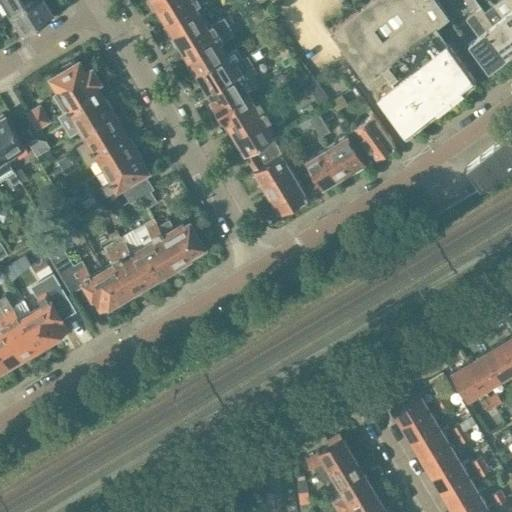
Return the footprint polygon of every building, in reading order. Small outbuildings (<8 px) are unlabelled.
[(3,0),(12,13),(32,0),(3,0)] [(55,14),(46,0),(32,0),(12,13),(24,33),(55,14)] [(150,0),(154,6),(156,5),(162,14),(185,0),(150,0)] [(204,0),(185,0),(162,14),(168,24),(166,25),(171,35),(173,33),(204,15),(198,4),(204,0)] [(379,94),(407,133),(478,79),(438,24),(451,14),(440,0),(370,0),(332,29),(368,78),(379,69),(391,85),(379,94)] [(511,51),(511,25),(495,3),(486,10),(479,0),(466,0),(474,10),(508,55),(511,51)] [(511,25),(511,0),(498,0),(495,3),(511,25)] [(469,41),(489,69),(508,55),(474,10),(467,15),(479,32),(469,41)] [(171,35),(177,44),(179,43),(185,52),(231,24),(236,21),(231,13),(211,25),(204,15),(173,33),(171,35)] [(264,30),(275,23),(272,17),(260,24),(264,30)] [(231,24),(185,52),(190,62),(188,63),(194,73),(197,72),(227,53),(221,42),(236,33),(231,24)] [(234,63),(227,53),(197,72),(194,73),(200,83),(202,81),(208,90),(254,62),(249,54),(234,63)] [(65,111),(102,89),(99,84),(102,82),(92,66),(89,68),(83,58),(54,76),(62,88),(54,92),(65,111)] [(254,62),(208,90),(214,100),(211,101),(217,112),(220,110),(251,92),(260,86),(253,75),(259,71),(254,62)] [(309,86),(320,102),(329,96),(317,79),(309,86)] [(114,109),(102,89),(65,111),(60,115),(65,124),(78,116),(85,127),(114,109)] [(331,100),(337,110),(352,100),(346,90),(331,100)] [(223,121),(225,119),(232,131),(268,109),(267,108),(278,101),(272,92),(257,102),(251,92),(220,110),(217,112),(223,121)] [(39,127),(50,121),(51,120),(40,102),(27,110),(38,128),(39,127)] [(269,111),(268,109),(232,131),(245,152),(276,134),(269,123),(285,114),(279,105),(269,111)] [(330,129),(317,108),(307,114),(312,121),(321,135),(330,129)] [(84,155),(126,129),(114,109),(85,127),(91,138),(78,146),(84,155)] [(355,126),(378,156),(397,141),(374,111),(355,126)] [(8,114),(0,118),(0,144),(10,161),(19,156),(17,152),(27,145),(8,114)] [(298,119),(303,127),(312,121),(307,114),(298,119)] [(138,149),(126,129),(84,155),(89,164),(102,156),(109,167),(138,149)] [(511,129),(465,168),(480,186),(511,166),(511,129)] [(328,144),(345,172),(353,167),(355,171),(366,164),(364,161),(366,159),(349,131),(328,144)] [(253,172),(259,182),(262,180),(268,189),(296,172),(276,139),(247,156),(256,170),(253,172)] [(10,161),(0,144),(0,180),(10,174),(13,180),(17,181),(21,179),(16,170),(10,161)] [(323,185),(345,172),(328,144),(306,158),(323,185)] [(151,169),(138,149),(109,167),(115,178),(102,185),(108,195),(151,169)] [(73,160),(68,153),(58,159),(63,166),(73,160)] [(78,168),(73,160),(63,166),(67,174),(78,168)] [(16,170),(21,179),(22,180),(29,176),(22,166),(16,170)] [(304,186),(296,172),(268,189),(281,211),(296,202),(298,205),(308,199),(306,195),(319,188),(315,180),(304,186)] [(141,195),(148,207),(158,201),(151,189),(154,187),(147,176),(134,184),(141,195)] [(141,195),(134,184),(124,190),(131,202),(141,195)] [(88,207),(98,201),(93,194),(83,200),(88,207)] [(94,209),(80,217),(85,226),(99,218),(94,209)] [(162,274),(175,266),(173,263),(180,258),(160,223),(155,215),(144,221),(145,222),(135,228),(162,274)] [(180,258),(188,253),(190,257),(205,249),(203,245),(206,243),(191,218),(185,221),(184,218),(174,225),(169,217),(160,223),(180,258)] [(53,231),(47,222),(35,229),(40,238),(53,231)] [(141,282),(148,277),(150,281),(162,274),(135,228),(123,235),(122,234),(121,235),(117,228),(111,231),(115,238),(141,282)] [(43,243),(63,277),(76,268),(74,264),(74,263),(57,234),(43,243)] [(122,297),(135,290),(133,286),(141,282),(115,238),(104,245),(113,260),(104,266),(122,297)] [(83,258),(74,263),(74,264),(76,268),(99,306),(107,301),(109,305),(122,297),(104,266),(91,273),(83,258)] [(63,332),(61,328),(69,324),(44,281),(34,286),(43,302),(32,308),(51,340),(63,332)] [(0,298),(3,304),(31,351),(51,340),(32,308),(26,297),(14,304),(7,292),(0,295),(0,298)] [(0,326),(0,342),(12,363),(31,351),(3,304),(0,298),(0,320),(3,325),(0,326)] [(511,333),(501,340),(511,357),(511,333)] [(503,377),(511,371),(511,357),(501,340),(485,350),(502,378),(503,377)] [(0,369),(12,363),(0,342),(0,369)] [(502,378),(485,350),(468,360),(485,388),(486,387),(502,378)] [(468,398),(485,388),(468,360),(451,370),(468,398)] [(440,389),(444,396),(456,389),(443,369),(429,378),(437,391),(440,389)] [(391,405),(401,422),(429,405),(419,388),(391,405)] [(435,402),(444,396),(440,389),(437,391),(430,394),(435,402)] [(503,400),(497,391),(490,395),(496,405),(503,400)] [(488,409),(496,405),(490,395),(482,400),(488,409)] [(449,404),(444,396),(435,402),(439,410),(449,404)] [(439,422),(429,405),(401,422),(411,439),(439,422)] [(455,435),(464,429),(460,421),(450,427),(455,435)] [(421,455),(449,439),(439,422),(411,439),(421,455)] [(469,437),(464,429),(455,435),(460,443),(469,437)] [(315,465),(319,471),(329,466),(330,467),(355,452),(344,434),(342,435),(340,431),(328,438),(331,442),(306,456),(312,466),(315,465)] [(459,455),(449,439),(421,455),(431,472),(459,455)] [(334,476),(339,484),(365,469),(355,452),(330,467),(329,466),(319,471),(325,481),(334,476)] [(470,472),(459,455),(431,472),(442,489),(470,472)] [(475,468),(484,462),(480,455),(470,460),(475,468)] [(489,470),(484,462),(475,468),(479,475),(489,470)] [(375,486),(365,469),(339,484),(344,493),(333,499),(338,508),(375,486)] [(442,489),(452,506),(480,489),(470,472),(442,489)] [(299,479),(300,491),(308,490),(307,478),(305,478),(299,479)] [(372,511),(386,504),(375,486),(338,508),(340,511),(372,511)] [(505,496),(500,488),(490,494),(495,502),(505,496)] [(478,511),(490,505),(480,489),(452,506),(455,511),(478,511)] [(509,503),(505,496),(495,502),(499,509),(509,503)]
